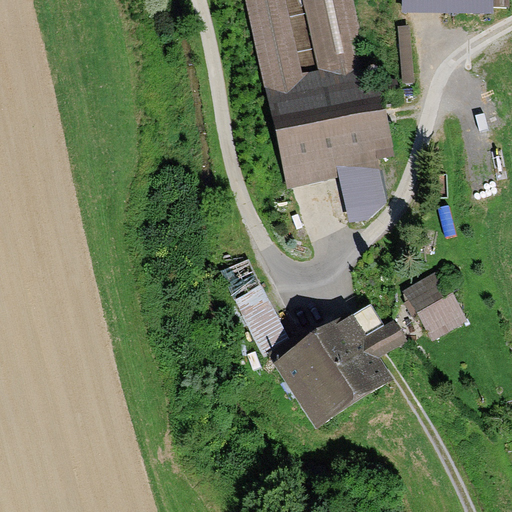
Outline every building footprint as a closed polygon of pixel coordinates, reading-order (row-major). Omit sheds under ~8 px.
[(287,0),(245,0),(287,193),(337,177),(352,228),(374,217),(389,200),(379,162),(397,157),(388,108),(404,105),(398,80),(366,89),(361,69),(369,68),(354,0),(304,0),(321,72),(304,77),(287,0)] [(401,0),(402,17),(496,18),(495,0),(401,0)] [(401,35),(402,91),(416,91),(414,34),(401,35)] [(250,260),(223,275),(265,357),(270,354),(292,342),(250,260)] [(443,268),(402,297),(433,341),(465,318),(448,294),(457,288),(443,268)] [(292,342),(270,354),(278,367),(275,369),(320,438),(395,382),(382,363),(385,360),(409,341),(395,323),(372,341),(368,344),(349,314),(306,342),(301,337),(292,342)]
